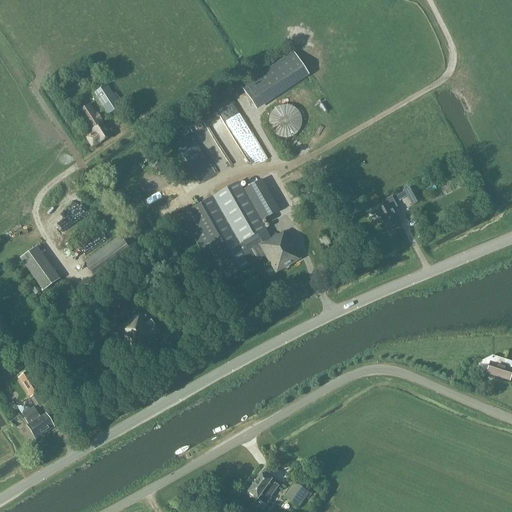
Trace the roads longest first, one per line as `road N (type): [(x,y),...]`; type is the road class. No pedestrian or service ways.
road 1 (unclassified): [(0,500),(332,313),(511,239)]
road 2 (unclassified): [(112,511),(346,380),(383,370),(511,420)]
road 3 (track): [(428,0),(452,48),(442,81),(270,175)]
road 4 (track): [(184,203),(242,171),(270,175),(332,313)]
